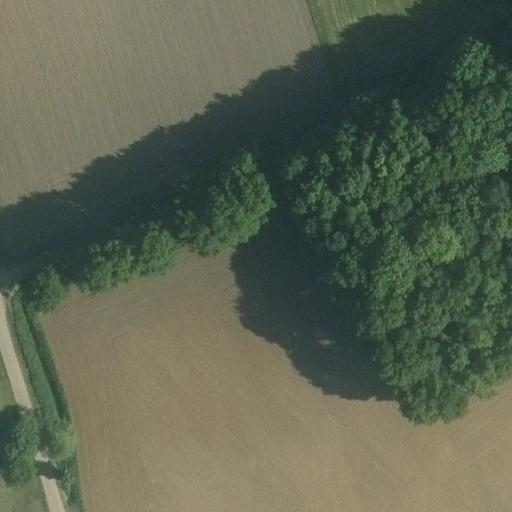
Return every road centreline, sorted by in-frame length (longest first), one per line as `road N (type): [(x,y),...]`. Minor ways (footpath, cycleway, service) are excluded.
road 1 (track): [(0,281),(511,57)]
road 2 (unclassified): [(0,325),(57,511)]
